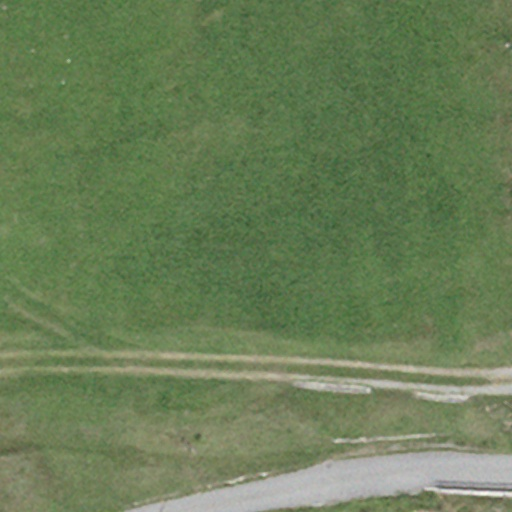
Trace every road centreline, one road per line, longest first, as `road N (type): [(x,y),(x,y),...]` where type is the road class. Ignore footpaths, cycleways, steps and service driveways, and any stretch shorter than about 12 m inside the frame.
road 1 (track): [(511,374),(0,359)]
road 2 (unclassified): [(179,511),(420,468),(511,470)]
